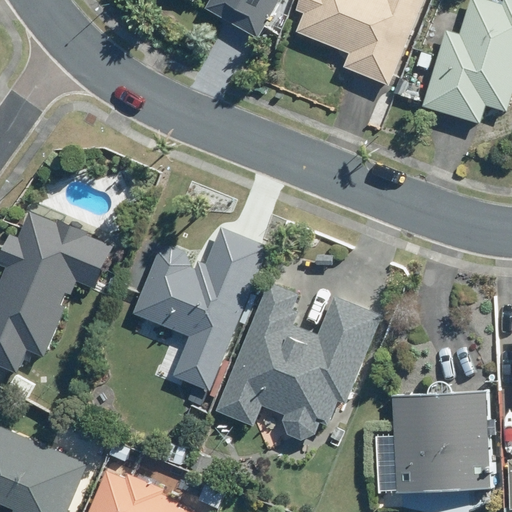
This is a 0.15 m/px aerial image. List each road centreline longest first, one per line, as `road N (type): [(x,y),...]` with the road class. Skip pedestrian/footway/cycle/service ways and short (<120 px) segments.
road 1 (residential): [(511,233),(418,206),(178,111),(71,44)]
road 2 (residential): [(0,142),(71,44)]
